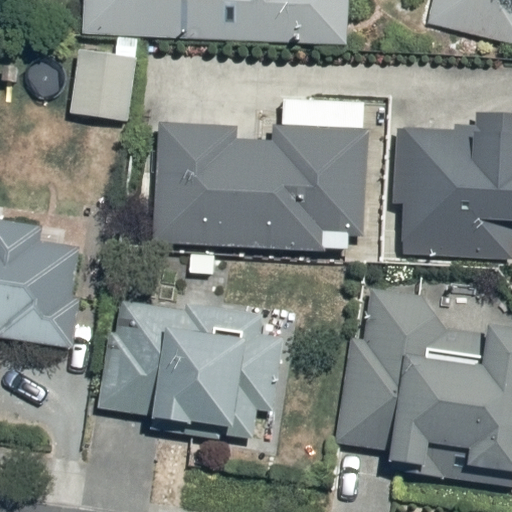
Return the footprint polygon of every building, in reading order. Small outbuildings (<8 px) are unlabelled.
[(91,0),(91,37),(357,44),(357,0),(91,0)] [(511,0),(439,0),(434,25),(509,43),(511,31),(511,0)] [(142,59),(85,50),(75,115),(133,123),(142,59)] [(245,125),(163,123),(159,244),(350,250),(349,262),(380,263),(384,132),(279,129),(278,141),(244,140),(245,125)] [(511,126),(403,125),(401,205),(408,206),(407,257),(511,258),(511,126)] [(0,328),(0,329),(0,331),(0,339),(82,350),(87,308),(81,307),(89,246),(45,241),(47,227),(0,221),(0,328)] [(374,334),(355,332),(342,441),(397,447),(395,464),(423,467),(422,479),(468,484),(469,472),(511,476),(511,327),(494,326),(495,318),(457,313),(455,326),(439,324),(441,303),(414,300),(416,286),(380,282),(374,334)] [(268,313),(128,295),(125,332),(115,330),(102,409),(276,437),(292,339),(269,337),(268,313)]
